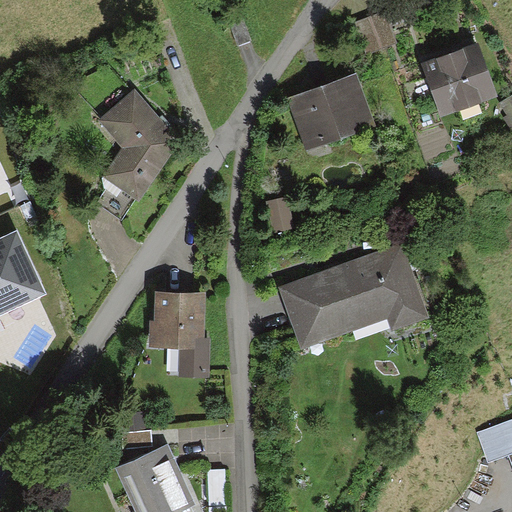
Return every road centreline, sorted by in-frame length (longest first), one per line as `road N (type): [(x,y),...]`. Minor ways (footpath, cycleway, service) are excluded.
road 1 (residential): [(0,465),(244,107)]
road 2 (residential): [(244,107),(235,235),(246,511)]
road 3 (residential): [(244,107),(322,0)]
